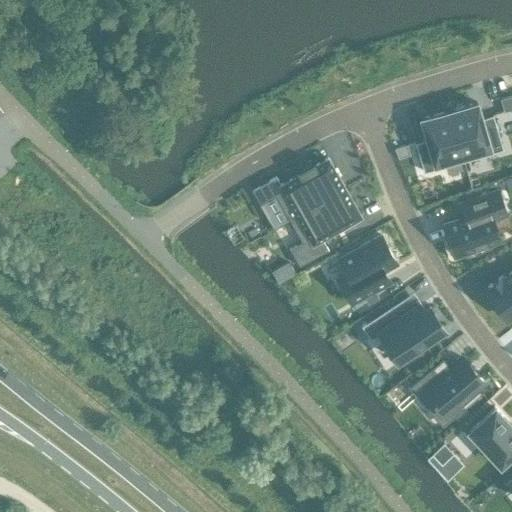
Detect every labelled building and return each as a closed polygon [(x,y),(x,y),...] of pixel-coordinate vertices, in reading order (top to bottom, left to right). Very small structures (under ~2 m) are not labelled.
[(511,95),(500,99),(504,111),(511,108),(511,95)] [(476,102),(448,110),(462,156),(487,148),(488,152),(502,148),(492,114),(481,117),(476,102)] [(427,139),(415,142),(424,171),(437,167),(436,163),(462,156),(448,110),(421,118),(427,139)] [(276,176),(251,190),(259,204),(275,195),(289,220),(345,188),(327,157),(315,164),(313,161),(297,170),(298,173),(280,183),(276,176)] [(345,188),(289,220),(301,241),(289,248),(299,266),(328,249),(322,238),(332,232),(332,233),(345,226),(344,225),(361,216),(345,188)] [(465,216),(443,223),(454,254),(499,238),(492,218),(505,213),(497,189),(460,202),(465,216)] [(346,272),(337,277),(351,302),(390,281),(383,270),(396,262),(380,234),(338,258),(346,272)] [(488,288),(486,289),(507,318),(511,314),(511,270),(503,277),(502,275),(487,286),(488,288)] [(407,295),(361,325),(370,338),(379,332),(397,359),(414,347),(416,350),(435,338),(433,334),(444,327),(429,305),(422,310),(418,303),(414,306),(407,295)] [(355,310),(345,316),(349,323),(359,316),(355,310)] [(434,375),(422,385),(432,398),(431,399),(434,403),(435,401),(445,413),(458,402),(464,408),(482,392),(477,386),(483,381),(464,358),(451,368),(443,357),(429,369),(434,375)] [(494,406),(468,430),(500,464),(511,452),(511,425),(506,418),(505,418),(494,406)] [(443,442),(431,452),(441,463),(453,452),(443,442)]
